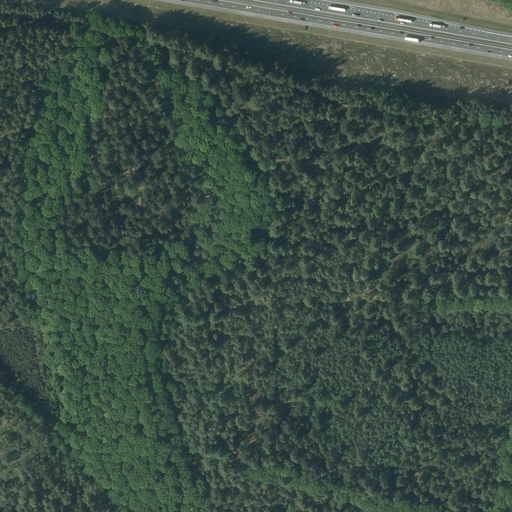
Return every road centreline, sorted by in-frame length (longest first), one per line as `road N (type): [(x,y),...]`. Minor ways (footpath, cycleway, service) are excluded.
road 1 (track): [(431,511),(186,444),(62,436),(27,271),(20,182),(37,105),(81,24),(107,68),(164,306)]
road 2 (track): [(511,119),(345,105),(150,36),(0,10)]
road 3 (track): [(511,293),(164,306),(154,351),(182,444)]
road 4 (motorway): [(191,0),(511,54)]
road 5 (motorway): [(511,40),(272,0)]
